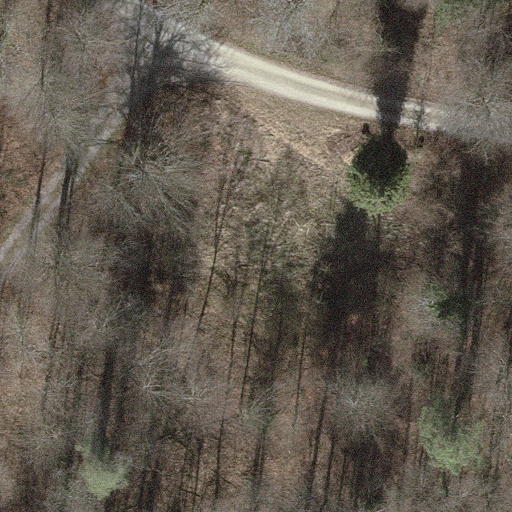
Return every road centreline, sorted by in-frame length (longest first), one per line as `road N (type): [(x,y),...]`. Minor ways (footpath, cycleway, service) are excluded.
road 1 (track): [(0,276),(167,36)]
road 2 (track): [(511,267),(335,158),(318,95)]
road 3 (track): [(111,0),(167,36),(318,95)]
road 4 (track): [(318,95),(511,128)]
